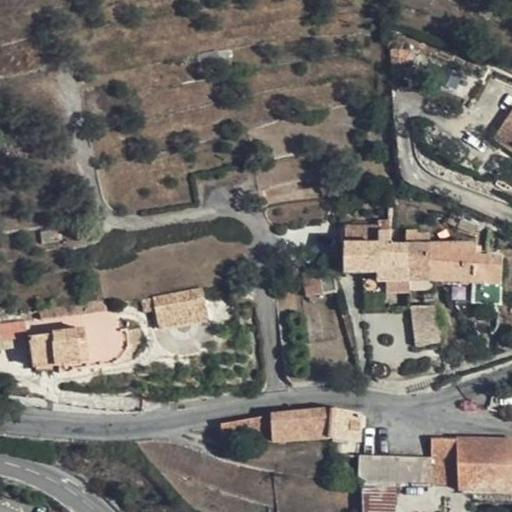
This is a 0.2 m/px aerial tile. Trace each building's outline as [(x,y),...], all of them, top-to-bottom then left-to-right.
[(409,51),(391,50),(388,61),(406,63),(409,51)] [(511,130),(504,125),(495,139),(511,150),(511,130)] [(463,218),(447,215),(445,227),(461,229),(463,218)] [(348,228),(348,245),(378,236),(389,232),(390,221),(378,221),(378,228),(348,228)] [(59,241),(57,229),(40,232),(41,243),(59,241)] [(406,245),(409,279),(430,279),(474,282),(501,284),(502,259),(476,257),(476,245),(456,244),(439,245),(429,245),(429,234),(416,234),(416,231),(405,231),(406,245)] [(409,279),(406,245),(391,245),(389,232),(378,236),(348,245),(343,246),(343,267),(343,272),(364,272),(364,292),(410,292),(409,279)] [(339,292),(334,268),(304,273),(307,296),(339,292)] [(501,284),(474,282),(473,303),(500,304),(501,284)] [(207,319),(202,289),(153,298),(158,327),(207,319)] [(441,343),(435,306),(410,306),(414,347),(441,343)] [(131,345),(128,327),(85,334),(84,329),(53,333),(53,334),(30,338),(34,367),(77,364),(77,368),(116,366),(131,345)] [(330,438),(331,410),(270,415),(221,424),(223,443),(272,441),(330,438)] [(361,414),(331,410),(330,438),(360,442),(361,414)] [(445,440),(432,439),(431,458),(434,458),(433,483),(458,484),(457,440),(445,440)] [(511,440),(457,440),(458,484),(459,490),(511,491),(511,440)] [(361,481),(362,511),(394,511),(395,481),(433,483),(434,458),(431,458),(376,456),(360,455),(359,480),(361,481)]
